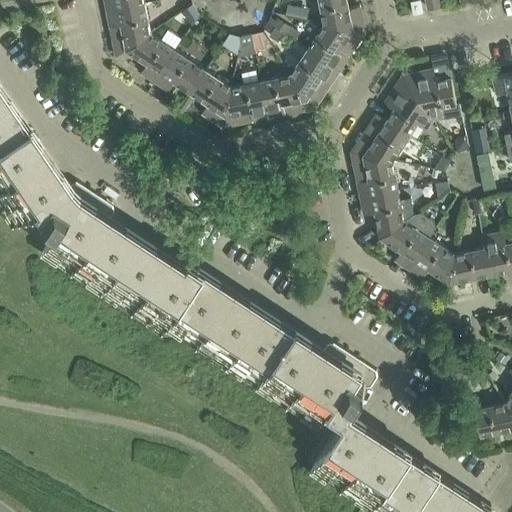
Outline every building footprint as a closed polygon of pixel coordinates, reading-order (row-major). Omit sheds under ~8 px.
[(104,0),(107,10),(144,2),(143,0),(104,0)] [(319,0),(324,22),(365,30),(360,5),(348,7),(346,0),(319,0)] [(410,0),(413,13),(423,11),(420,0),(410,0)] [(116,54),(126,48),(150,31),(144,2),(107,10),(116,54)] [(288,2),(285,12),(296,14),(298,4),(288,2)] [(191,4),(182,10),(190,22),(198,13),(193,6),(191,4)] [(279,17),(274,25),(283,31),(288,23),(279,17)] [(324,22),(307,48),(339,69),(365,31),(365,30),(324,22)] [(274,25),(268,33),(277,39),(283,31),(274,25)] [(150,31),(126,48),(147,61),(140,71),(154,81),(175,48),(150,31)] [(228,32),(222,41),(238,51),(240,39),(239,35),(228,32)] [(238,51),(237,55),(255,50),(254,48),(251,32),(239,35),(240,39),(238,51)] [(175,48),(154,81),(168,90),(174,80),(190,91),(205,69),(175,48)] [(339,69),(307,48),(290,73),(314,108),(315,107),(314,105),(315,104),(339,69)] [(402,75),(431,119),(442,117),(440,105),(455,102),(450,76),(435,80),(432,68),(402,75)] [(205,69),(190,91),(207,102),(201,112),(222,127),(223,127),(231,85),(230,86),(205,69)] [(511,109),(511,71),(492,76),(495,93),(507,91),(511,109)] [(260,79),(268,117),(311,108),(312,107),(313,108),(314,108),(290,73),(260,79)] [(376,112),(376,113),(408,134),(416,123),(425,129),(431,119),(402,75),(401,75),(384,100),(394,107),(386,119),(376,112)] [(231,85),(223,127),(268,117),(260,79),(231,85)] [(0,96),(0,195),(18,221),(39,206),(44,213),(43,215),(58,225),(43,247),(166,327),(169,322),(334,430),(312,464),(385,511),(486,511),(344,418),(365,385),(371,384),(377,374),(376,369),(363,360),(357,361),(354,366),(324,346),(319,354),(198,275),(195,280),(106,222),(110,215),(80,195),(86,186),(76,179),(63,188),(0,96)] [(350,152),(391,160),(408,134),(376,113),(367,126),(370,128),(368,132),(365,130),(350,152)] [(466,135),(454,137),(456,149),(466,147),(468,146),(468,145),(466,135)] [(484,137),(474,139),(476,150),(490,148),(488,140),(484,137)] [(391,160),(350,152),(360,197),(397,189),(391,160)] [(442,155),(434,167),(445,168),(450,160),(449,159),(442,155)] [(490,176),(481,177),(484,189),(496,187),(494,179),(490,176)] [(397,189),(360,197),(363,213),(374,211),(379,236),(403,219),(397,189)] [(394,259),(408,268),(429,236),(435,227),(434,219),(421,211),(414,212),(409,215),(405,221),(403,219),(379,236),(400,250),(394,259)] [(484,247),(489,272),(508,268),(511,280),(511,279),(511,240),(505,242),(503,231),(480,235),(483,246),(484,247)] [(429,236),(408,268),(422,277),(429,267),(449,281),(454,253),(429,236)] [(454,253),(449,281),(489,272),(484,247),(483,246),(454,253)] [(500,351),(496,357),(504,363),(508,357),(500,351)] [(480,434),(511,426),(511,410),(506,402),(474,408),(480,434)]
